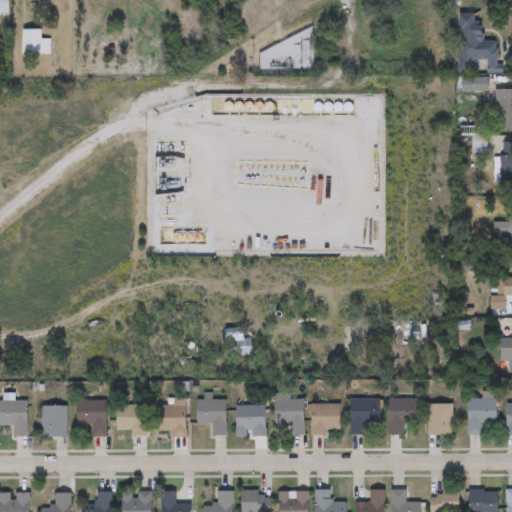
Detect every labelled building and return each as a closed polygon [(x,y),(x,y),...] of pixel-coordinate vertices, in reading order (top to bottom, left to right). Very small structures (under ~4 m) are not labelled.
[(0,0),(0,16),(9,17),(9,0),(0,0)] [(511,89),(511,130),(496,130),(496,89),(511,89)] [(511,183),(494,183),(494,159),(502,159),(502,142),(511,142),(511,183)] [(511,234),(494,234),(494,223),(511,223),(511,209),(511,234)] [(504,308),(490,308),(490,297),(497,297),(497,277),(511,277),(511,296),(504,296),(504,308)] [(500,338),(511,338),(511,323),(511,372),(511,360),(501,360),(500,338)] [(225,332),(230,360),(253,356),(248,328),(225,332)] [(303,435),(290,435),(290,423),(274,423),(275,396),(304,396),(303,435)] [(388,434),(389,398),(419,399),(418,423),(402,422),(402,434),(388,434)] [(467,398),(497,398),(497,422),(481,422),(481,434),(467,434),(467,398)] [(170,436),(170,429),(156,429),(157,405),(175,405),(175,399),(185,399),(185,437),(170,436)] [(196,423),(196,399),(226,399),(226,435),(211,435),(211,423),(196,423)] [(379,399),(379,423),(366,423),(366,435),(350,435),(350,399),(379,399)] [(107,400),(107,436),(91,436),(91,424),(77,424),(77,400),(107,400)] [(0,401),(26,401),(26,436),(12,436),(12,424),(0,424),(0,401)] [(340,433),(311,433),(311,404),(340,404),(340,433)] [(452,404),(452,434),(429,434),(429,404),(452,404)] [(66,436),(40,436),(40,405),(66,405),(66,436)] [(116,434),(116,405),(146,405),(146,434),(116,434)] [(265,405),(265,438),(235,438),(235,405),(265,405)] [(151,511),(121,511),(121,490),(151,490),(151,511)] [(160,511),(160,490),(174,490),(174,502),(190,502),(190,511),(160,511)] [(332,490),(332,496),(345,496),(344,511),(314,511),(315,490),(332,490)] [(497,490),(497,511),(468,511),(468,490),(497,490)] [(81,511),(81,510),(94,510),(94,491),(111,491),(111,511),(81,511)] [(232,491),(232,511),(202,511),(202,504),(216,504),(216,491),(232,491)] [(240,511),(240,491),(270,491),(270,511),(240,511)] [(308,491),(308,511),(278,511),(278,491),(308,491)] [(459,511),(429,511),(429,491),(459,491),(459,511)] [(0,511),(0,492),(28,492),(28,511),(0,511)] [(70,492),(70,511),(40,511),(40,505),(54,505),(54,492),(70,492)] [(355,511),(355,502),(370,502),(370,493),(384,493),(384,511),(355,511)]
